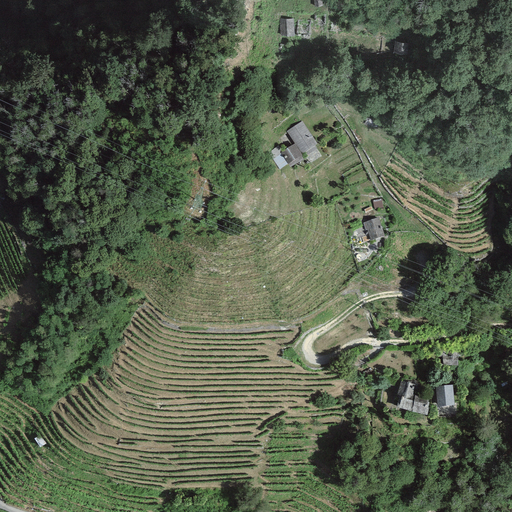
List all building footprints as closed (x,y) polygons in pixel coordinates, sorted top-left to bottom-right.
[(326,14),(315,14),(315,25),(326,25),(326,14)] [(293,18),(280,19),(280,35),(294,35),(293,18)] [(332,18),(330,30),(342,32),(344,19),(332,18)] [(310,21),(298,20),(297,35),(309,36),(310,21)] [(409,42),(395,41),(394,53),(408,54),(409,42)] [(294,43),(280,42),(280,57),(293,57),(294,43)] [(302,121),(287,131),(295,144),(302,154),(305,152),(307,156),(317,149),(314,146),(317,144),(302,121)] [(301,155),(302,154),(295,144),(280,152),(288,164),(290,167),(303,160),(301,155)] [(279,169),(288,164),(280,152),(277,147),(268,152),(279,169)] [(379,218),(363,223),(365,231),(368,230),(371,240),(384,236),(379,218)] [(415,384),(401,381),(397,396),(399,396),(397,407),(426,415),(430,399),(412,395),(415,384)] [(452,385),(435,387),(437,407),(454,406),(452,385)]
